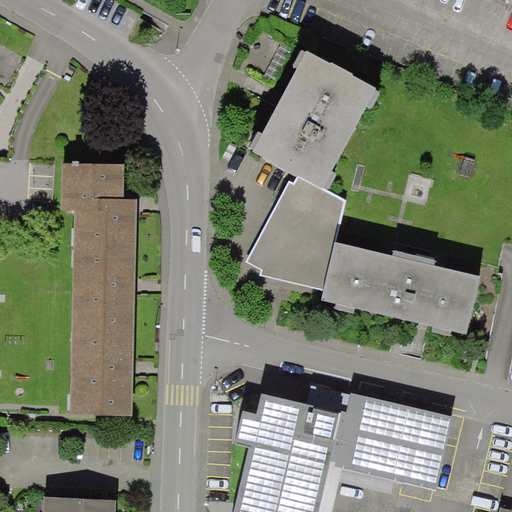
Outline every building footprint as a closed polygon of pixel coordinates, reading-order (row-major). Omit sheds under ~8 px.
[(377,87),(306,50),(252,150),(298,174),(323,187),(377,87)] [(130,163),(67,161),(65,212),(80,213),(74,412),(136,413),(142,197),(129,197),(130,163)] [(280,274),(325,285),(335,241),(345,199),(323,187),(298,174),(254,254),(281,268),(280,274)] [(322,299),(467,333),(480,275),(335,241),(325,285),(322,299)] [(320,511),(345,412),(262,392),(232,511),(320,511)] [(455,419),(355,395),(338,464),(438,488),(455,419)] [(117,511),(118,500),(46,499),(46,511),(117,511)]
